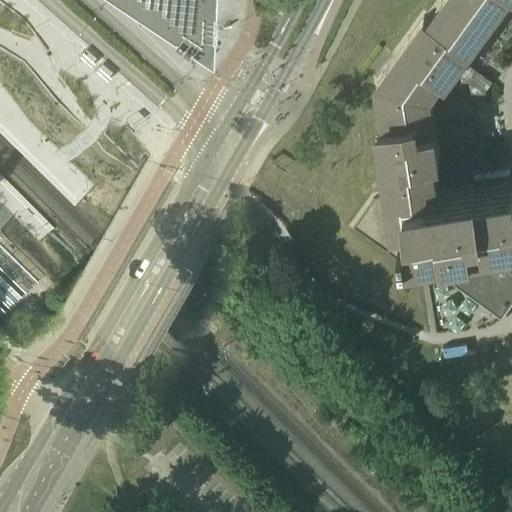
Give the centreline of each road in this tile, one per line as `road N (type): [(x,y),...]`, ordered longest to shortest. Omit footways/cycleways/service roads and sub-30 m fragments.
road 1 (tertiary): [(69,425),(216,154)]
road 2 (tertiary): [(216,154),(277,93),(321,0)]
road 3 (tertiary): [(300,0),(216,154)]
